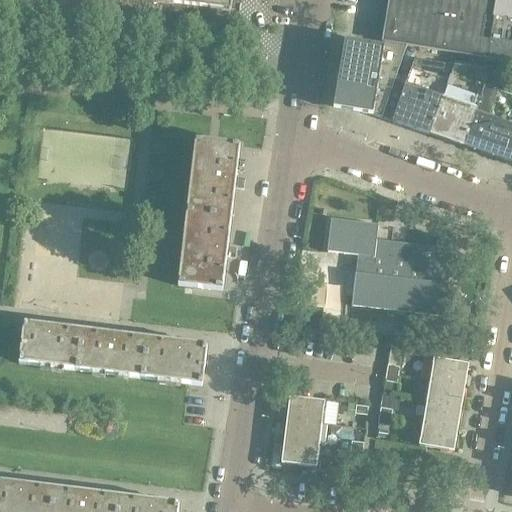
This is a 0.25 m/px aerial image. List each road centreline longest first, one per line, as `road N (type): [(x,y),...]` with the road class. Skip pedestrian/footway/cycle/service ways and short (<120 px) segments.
road 1 (tertiary): [(230,507),(290,140)]
road 2 (unclassified): [(0,32),(301,73)]
road 3 (residential): [(511,207),(290,140)]
road 4 (residential): [(471,511),(511,284)]
